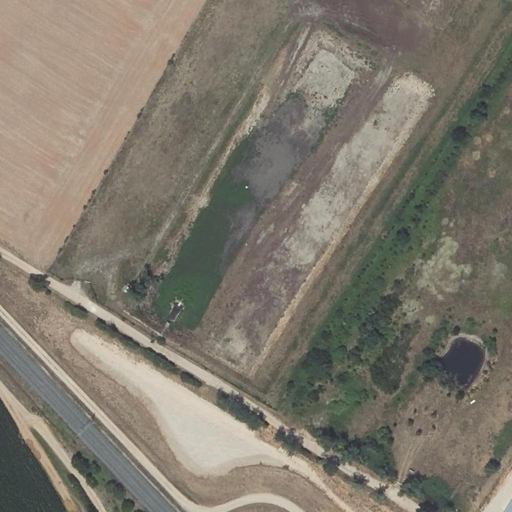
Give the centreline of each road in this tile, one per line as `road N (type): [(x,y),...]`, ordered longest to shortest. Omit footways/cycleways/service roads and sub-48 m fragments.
road 1 (track): [(417,511),(0,252)]
road 2 (track): [(0,312),(185,505),(201,511)]
road 3 (track): [(101,511),(85,482),(19,411)]
road 4 (track): [(73,511),(49,468),(18,437),(19,411)]
